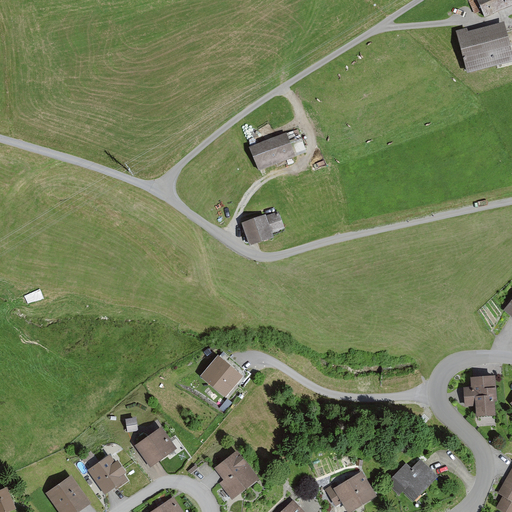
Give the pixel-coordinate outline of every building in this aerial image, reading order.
[(511,0),(475,0),(485,20),(511,6),(511,0)] [(511,36),(508,24),(461,38),(473,76),(511,64),(511,36)] [(253,149),(262,172),(309,153),(300,131),(253,149)] [(283,212),(246,225),(254,247),(279,239),(277,234),(289,230),(283,212)] [(241,372),(218,354),(202,374),(225,393),(241,372)] [(501,422),(497,382),(473,384),(476,424),(501,422)] [(130,425),(138,425),(138,416),(130,416),(130,425)] [(166,423),(138,441),(155,467),(183,449),(166,423)] [(115,447),(89,464),(109,495),(135,478),(115,447)] [(218,470),(240,500),(269,479),(247,449),(218,470)] [(422,458),(397,485),(419,505),(444,477),(422,458)] [(368,471),(333,492),(344,511),(356,511),(383,496),(368,471)] [(71,474),(48,492),(62,511),(79,511),(93,502),(71,474)] [(12,485),(0,491),(0,511),(18,511),(24,509),(12,485)] [(511,511),(511,487),(500,510),(505,511),(511,511)] [(314,511),(297,495),(281,511),(314,511)] [(190,511),(181,498),(160,511),(190,511)]
